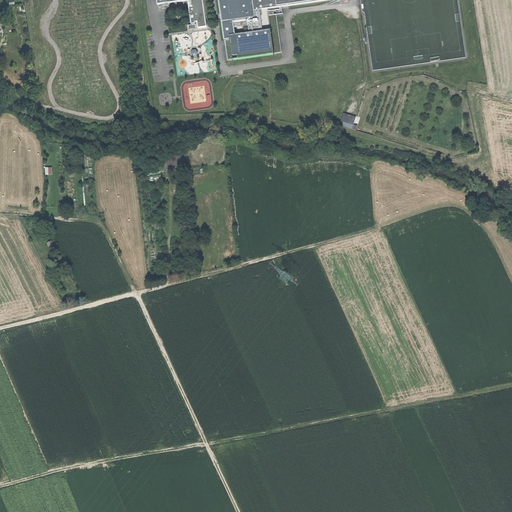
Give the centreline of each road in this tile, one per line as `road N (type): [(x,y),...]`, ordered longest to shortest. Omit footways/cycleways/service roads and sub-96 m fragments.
road 1 (track): [(511,100),(475,95),(485,155),(455,162),(325,124),(238,115),(107,119),(29,100),(0,84)]
road 2 (track): [(511,279),(480,215),(454,204),(0,328)]
road 3 (track): [(511,385),(75,465),(0,486)]
road 4 (track): [(0,212),(90,220),(108,231),(239,511)]
